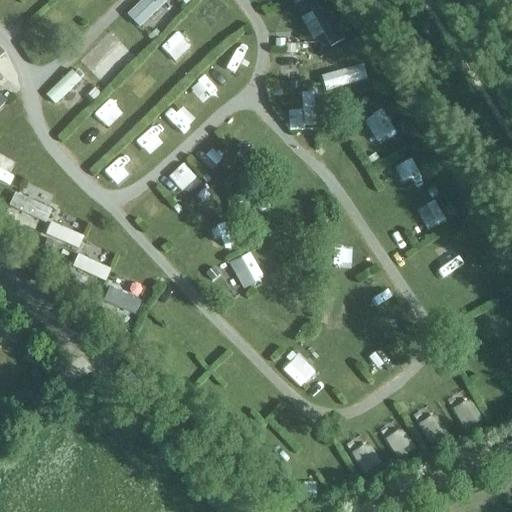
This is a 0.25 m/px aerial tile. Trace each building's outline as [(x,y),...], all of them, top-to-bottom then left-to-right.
[(189,21),(210,4),(206,0),(190,0),(179,10),(189,21)] [(171,42),(185,31),(175,20),(162,31),(171,42)] [(62,65),(82,88),(119,57),(100,34),(62,65)] [(149,45),(136,57),(151,74),(164,63),(149,45)] [(189,77),(212,87),(220,68),(197,58),(189,77)] [(110,84),(126,102),(138,92),(122,74),(110,84)] [(173,88),(162,101),(181,116),(191,103),(173,88)] [(282,120),(300,121),(300,92),(282,91),(282,120)] [(356,120),(366,142),(384,134),(374,112),(356,120)] [(394,161),(377,169),(389,194),(406,185),(394,161)] [(298,209),(298,185),(272,185),(272,209),(298,209)] [(140,190),(121,206),(139,226),(157,210),(140,190)] [(410,233),(432,221),(420,200),(398,213),(410,233)] [(200,255),(219,245),(208,224),(188,234),(200,255)] [(436,263),(455,257),(447,233),(428,240),(436,263)] [(340,276),(359,264),(346,243),(327,255),(340,276)] [(278,281),(295,280),(294,256),(265,258),(266,269),(277,268),(278,281)] [(65,257),(61,268),(93,282),(98,272),(65,257)] [(238,259),(220,273),(234,292),(252,278),(238,259)] [(465,308),(484,295),(471,274),(451,286),(465,308)] [(364,279),(349,291),(363,309),(378,298),(364,279)] [(381,335),(398,325),(384,301),(367,311),(381,335)] [(266,302),(266,321),(294,321),(294,302),(266,302)] [(481,328),(491,345),(505,337),(495,321),(481,328)] [(271,373),(296,397),(312,381),(286,356),(271,373)] [(450,426),(465,412),(450,394),(434,407),(450,426)]
